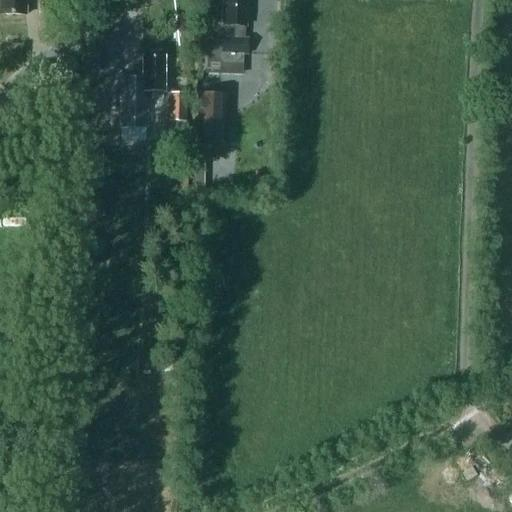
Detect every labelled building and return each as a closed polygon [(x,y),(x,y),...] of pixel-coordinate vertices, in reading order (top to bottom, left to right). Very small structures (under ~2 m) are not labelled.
[(0,0),(0,14),(25,16),(25,0),(0,0)] [(243,61),(243,54),(247,55),(248,39),(244,39),(244,26),(246,26),(246,0),(223,0),(223,11),(222,14),(221,20),(223,23),(223,24),(217,24),(217,39),(208,38),(207,59),(223,59),(223,60),(243,61)] [(143,57),(142,77),(120,77),(120,129),(146,129),(147,99),(143,99),(143,93),(164,93),(165,57),(143,57)] [(196,148),(226,149),(227,94),(197,93),(196,148)] [(168,123),(167,138),(185,138),(186,122),(187,95),(169,94),(168,123)] [(81,150),(82,164),(103,163),(102,149),(81,150)] [(35,265),(35,249),(25,250),(25,266),(35,265)]
